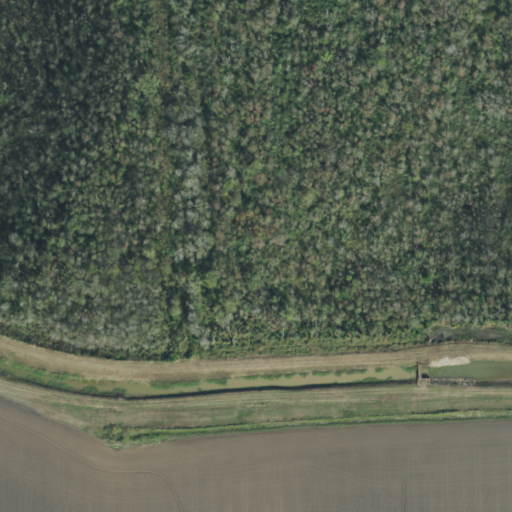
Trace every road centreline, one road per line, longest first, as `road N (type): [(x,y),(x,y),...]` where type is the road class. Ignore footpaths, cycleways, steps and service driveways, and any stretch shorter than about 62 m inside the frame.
road 1 (track): [(511,405),(152,420),(94,415),(0,389)]
road 2 (track): [(511,358),(135,374),(59,369),(0,351)]
